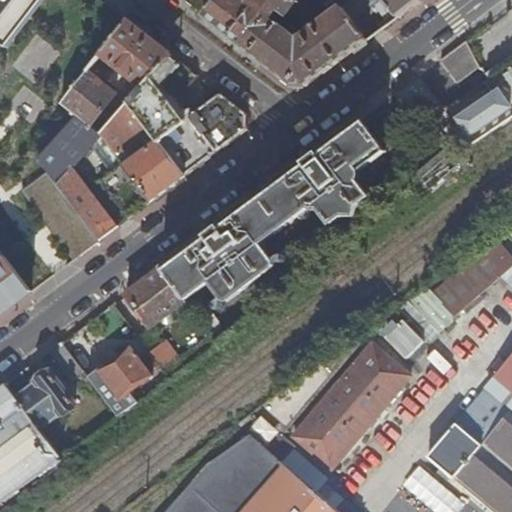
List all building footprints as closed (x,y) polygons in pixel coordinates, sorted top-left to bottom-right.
[(0,0),(0,26),(22,43),(56,0),(0,0)] [(250,0),(251,0),(250,0),(220,0),(206,17),(294,86),(307,86),(368,42),(343,7),(301,40),(275,19),(283,9),(291,16),(302,0),(250,0)] [(338,0),(343,7),(368,42),(399,18),(385,0),(338,0)] [(385,0),(399,18),(422,1),(421,0),(385,0)] [(99,59),(140,92),(153,77),(162,67),(173,55),(129,21),(99,59)] [(459,84),(483,67),(469,41),(443,61),(459,84)] [(173,55),(162,67),(186,88),(198,75),(173,55)] [(118,93),(90,70),(64,102),(79,115),(92,125),(118,93)] [(185,120),(153,77),(140,92),(131,102),(151,129),(159,141),(161,139),(187,176),(249,130),(251,116),(222,94),(185,120)] [(437,101),(419,78),(396,95),(413,119),(437,101)] [(510,109),(500,93),(460,121),(470,137),(510,109)] [(102,124),(97,130),(104,136),(117,154),(129,145),(138,138),(151,129),(131,102),(107,128),(102,124)] [(75,167),(104,136),(97,130),(92,125),(79,115),(41,157),(102,240),(119,227),(75,167)] [(385,152),(362,120),(164,268),(188,301),(189,302),(214,283),(226,299),(229,301),(233,300),(274,269),(275,268),(275,262),(263,246),(299,219),(302,221),(305,221),(307,221),(310,219),(311,217),(312,214),(311,210),(312,208),(315,210),(318,211),(322,210),(333,225),(351,212),(360,225),(377,211),(353,176),(385,152)] [(137,157),(126,165),(130,171),(153,202),(187,176),(161,139),(159,141),(151,129),(138,138),(147,149),(137,157)] [(126,165),(137,157),(129,145),(117,154),(124,163),(126,165)] [(101,180),(129,219),(153,202),(130,171),(126,165),(124,163),(101,180)] [(511,255),(503,244),(457,271),(435,292),(456,317),(511,269),(511,255)] [(0,315),(32,292),(6,257),(0,261),(0,315)] [(152,328),(188,301),(164,268),(129,295),(152,328)] [(454,321),(427,291),(406,311),(433,340),(454,321)] [(391,316),(376,333),(418,368),(432,351),(391,316)] [(204,336),(214,350),(221,345),(211,331),(204,336)] [(72,382),(85,372),(64,344),(51,353),(72,382)] [(411,377),(373,345),(296,437),(333,469),(411,377)] [(100,372),(121,400),(153,377),(132,348),(100,372)] [(186,350),(162,367),(172,381),(196,363),(186,350)] [(493,511),(511,511),(511,362),(489,388),(502,399),(471,435),(459,424),(430,457),(493,511)] [(52,372),(16,398),(42,432),(77,406),(52,372)] [(121,400),(100,372),(90,379),(119,419),(129,412),(121,400)] [(16,398),(8,386),(0,391),(0,503),(63,460),(42,432),(16,398)] [(339,511),(318,493),(284,463),(295,450),(297,448),(284,436),(270,452),(252,435),(209,465),(167,511),(339,511)] [(330,480),(295,450),(284,463),(318,493),(330,480)]
